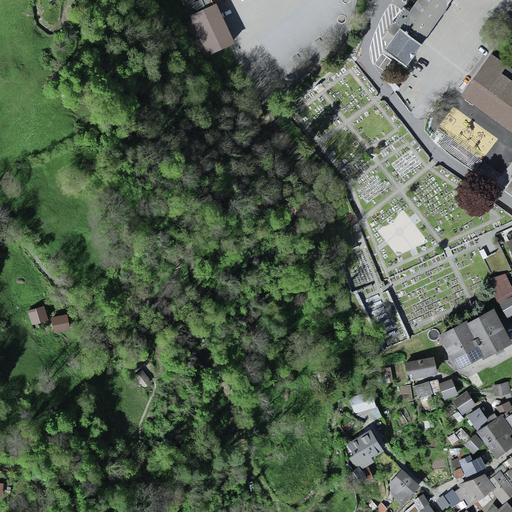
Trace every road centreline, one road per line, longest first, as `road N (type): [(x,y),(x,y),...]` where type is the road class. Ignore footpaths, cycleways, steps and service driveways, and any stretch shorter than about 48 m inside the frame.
road 1 (residential): [(384,0),(363,59),(439,157),(511,209)]
road 2 (residential): [(511,453),(437,489),(426,486),(370,411)]
